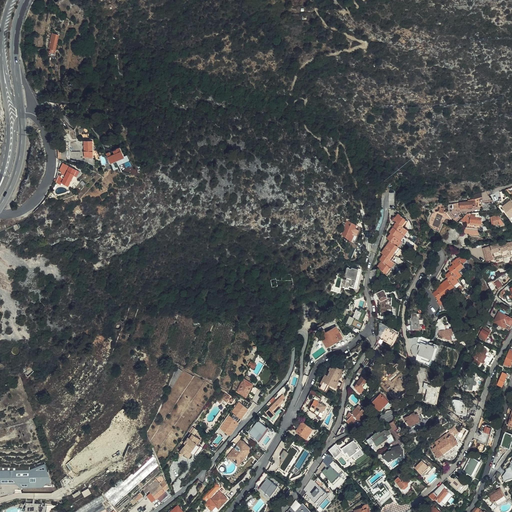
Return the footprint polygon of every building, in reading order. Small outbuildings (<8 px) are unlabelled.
[(50,48),(55,49),(59,34),(52,32),(49,44),(51,44),(50,48)] [(95,159),(95,142),(86,142),(87,159),(95,159)] [(122,160),(126,159),(122,148),(118,150),(120,154),(112,156),(111,152),(107,153),(110,163),(114,162),(115,163),(122,161),(122,160)] [(60,157),(62,159),(69,160),(69,151),(61,150),(60,157)] [(69,186),(79,168),(68,163),(65,168),(69,171),(64,180),(62,182),(69,186)] [(82,172),(85,169),(80,166),(79,168),(69,186),(72,187),(82,172)] [(85,169),(82,172),(72,187),(74,188),(77,187),(79,185),(82,182),(83,180),(84,178),(81,177),(85,169)] [(511,202),(503,208),(511,220),(511,202)] [(461,203),(454,204),(454,209),(458,209),(458,210),(454,210),(454,209),(450,212),(449,212),(447,213),(446,214),(447,215),(452,221),(456,222),(462,217),(460,215),(461,214),(461,209),(461,203)] [(468,215),(461,221),(467,223),(467,227),(466,227),(466,234),(470,234),(470,236),(480,236),(480,228),(479,228),(479,224),(482,224),(482,214),(468,215)] [(409,228),(414,223),(406,215),(401,220),(404,223),(409,228)] [(500,224),(501,227),(505,226),(504,224),(499,216),(498,216),(496,216),(495,216),(495,215),(493,216),(493,217),(491,218),(493,225),(495,225),(495,226),(500,224)] [(355,229),(357,226),(348,223),(345,231),(344,230),(341,237),(345,238),(345,240),(351,243),(354,236),(357,236),(359,231),(355,229)] [(412,232),(409,228),(404,223),(399,227),(408,236),(412,232)] [(408,236),(399,227),(395,232),(396,233),(403,240),(408,236)] [(405,242),(403,240),(396,233),(392,238),(394,240),(400,247),(405,242)] [(400,247),(394,240),(389,246),(397,255),(403,249),(401,248),(400,247)] [(500,243),(492,246),(494,253),(495,253),(496,259),(504,257),(504,258),(511,256),(511,257),(511,242),(508,244),(508,242),(500,244),(500,243)] [(397,255),(389,246),(383,252),(385,253),(392,260),(397,255)] [(494,259),(490,246),(484,248),(487,261),(494,259)] [(392,260),(385,253),(380,258),(382,259),(388,267),(393,262),(392,260)] [(429,293),(437,303),(442,298),(441,297),(439,296),(445,291),(451,286),(450,285),(449,283),(454,279),(453,277),(452,276),(456,272),(455,270),(461,265),(453,256),(447,261),(448,263),(444,267),(446,269),(441,274),(444,277),(432,288),(433,290),(429,293)] [(388,267),(382,259),(376,265),(384,273),(389,267),(388,267)] [(355,287),(359,269),(353,268),(352,269),(347,268),(346,273),(343,273),(340,286),(349,288),(349,286),(355,287)] [(500,275),(497,278),(492,281),(493,282),(494,284),(494,283),(499,288),(503,285),(500,282),(503,279),(504,279),(501,276),(500,275)] [(380,313),(391,313),(391,304),(390,304),(390,296),(388,296),(385,292),(384,292),(381,289),(376,292),(381,299),(380,313)] [(363,330),(366,323),(362,321),(366,312),(362,310),(361,312),(358,310),(351,324),(363,330)] [(493,321),(508,330),(511,323),(511,319),(498,311),(493,321)] [(412,315),(410,315),(411,335),(415,335),(415,333),(419,332),(418,326),(421,326),(421,320),(418,320),(417,316),(412,316),(412,315)] [(342,336),(331,321),(324,326),(323,325),(315,330),(326,347),(333,342),(342,336)] [(490,339),(486,337),(490,331),(484,328),(485,326),(483,325),(482,327),(483,328),(482,330),(479,328),(477,333),(480,334),(478,338),(484,341),(485,339),(488,340),(486,344),(487,345),(488,344),(489,343),(490,342),(490,340),(490,339)] [(387,330),(384,329),(380,338),(392,344),(395,339),(393,338),(397,330),(389,326),(388,329),(387,330)] [(443,328),(441,328),(439,333),(440,339),(441,339),(445,339),(445,341),(450,343),(451,342),(452,343),(458,343),(457,336),(455,335),(450,335),(449,332),(446,333),(446,329),(444,329),(443,328)] [(432,349),(420,345),(417,350),(418,351),(417,356),(428,360),(432,349)] [(511,346),(510,346),(503,364),(510,367),(511,359),(511,346)] [(484,366),(486,367),(491,360),(489,358),(486,356),(484,356),(487,352),(481,348),(478,352),(479,353),(477,357),(472,364),(477,367),(480,363),(481,364),(484,366)] [(340,367),(334,364),(332,367),(330,367),(329,370),(330,370),(328,375),(337,380),(336,379),(338,374),(336,373),(340,367)] [(366,370),(361,365),(357,371),(360,375),(364,373),(366,370)] [(170,388),(180,370),(174,367),(163,384),(170,388)] [(342,383),(344,380),(340,378),(342,374),(342,375),(345,368),(342,374),(339,372),(341,368),(340,368),(340,367),(336,373),(338,374),(336,379),(337,380),(339,381),(342,383)] [(424,369),(416,369),(419,376),(421,382),(427,381),(426,377),(426,374),(424,369)] [(410,377),(406,372),(403,375),(400,375),(400,376),(398,378),(398,379),(399,381),(393,386),(396,391),(395,392),(395,393),(395,394),(396,395),(397,395),(398,395),(399,395),(410,386),(406,381),(410,377)] [(325,374),(323,379),(333,385),(337,380),(328,375),(325,374)] [(362,388),(365,390),(369,384),(366,383),(368,378),(362,374),(354,387),(355,388),(361,391),(362,388)] [(475,377),(466,374),(465,379),(467,379),(465,384),(464,384),(462,389),(471,391),(472,385),(474,386),(475,385),(476,383),(475,381),(474,381),(475,377)] [(502,387),(506,375),(502,374),(497,385),(502,387)] [(244,379),(237,392),(247,397),(254,384),(249,381),(250,378),(246,376),(245,379),(244,379)] [(333,385),(323,379),(320,384),(321,384),(320,388),(324,391),(328,384),(330,385),(333,387),(334,386),(333,385)] [(421,389),(422,389),(423,389),(420,402),(432,404),(436,387),(424,385),(425,383),(423,383),(422,384),(421,389)] [(361,396),(365,390),(362,388),(361,391),(355,388),(353,391),(361,396)] [(389,402),(380,393),(371,402),(379,409),(380,409),(384,406),(385,406),(389,402)] [(314,394),(312,398),(315,400),(309,410),(314,413),(318,416),(321,412),(322,413),(326,406),(320,402),(322,399),(314,394)] [(285,400),(281,396),(266,412),(272,418),(276,414),(275,413),(282,406),(281,405),(285,400)] [(243,401),(240,399),(230,411),(235,415),(242,406),(246,408),(250,404),(244,400),(243,401)] [(463,405),(464,400),(458,399),(458,403),(455,403),(454,410),(457,410),(457,415),(462,415),(463,410),(464,410),(465,405),(463,405)] [(359,420),(366,412),(358,405),(351,413),(350,412),(348,412),(346,416),(348,418),(346,421),(350,424),(351,423),(352,424),(359,420)] [(415,414),(413,412),(411,413),(411,414),(404,418),(406,422),(406,421),(409,426),(408,427),(410,432),(426,423),(424,418),(420,420),(416,414),(415,414)] [(229,435),(240,422),(231,415),(220,428),(229,435)] [(306,437),(313,428),(301,420),(294,429),(306,437)] [(269,447),(272,442),(267,438),(264,436),(270,429),(260,421),(251,434),(269,447)] [(389,423),(394,430),(398,428),(393,421),(389,423)] [(479,436),(477,441),(486,444),(490,433),(491,433),(493,426),(485,424),(485,426),(483,425),(482,431),(480,436),(479,436)] [(453,427),(448,430),(450,433),(446,436),(447,437),(445,438),(444,437),(442,438),(443,440),(441,441),(439,438),(434,443),(435,444),(429,448),(436,457),(440,455),(442,457),(455,448),(454,447),(457,445),(456,443),(458,441),(456,438),(454,439),(452,435),(456,432),(453,427)] [(314,429),(313,428),(306,437),(308,439),(314,429)] [(195,451),(198,447),(199,446),(198,445),(202,439),(203,440),(204,439),(207,434),(199,429),(196,433),(195,432),(190,439),(192,440),(188,446),(195,451)] [(264,436),(267,438),(273,431),(270,429),(264,436)] [(372,448),(387,437),(388,437),(387,435),(383,431),(383,430),(381,432),(380,430),(374,434),(370,429),(362,434),(372,448)] [(503,446),(510,448),(511,441),(511,435),(511,436),(511,435),(511,434),(507,433),(507,434),(506,434),(503,446)] [(199,446),(198,447),(201,448),(206,441),(204,439),(203,440),(202,439),(198,445),(199,446)] [(84,440),(54,466),(58,477),(90,449),(84,440)] [(228,457),(232,460),(237,459),(238,461),(240,463),(249,451),(245,449),(248,445),(241,440),(228,457)] [(361,449),(355,442),(353,444),(352,443),(347,447),(346,445),(342,449),(345,452),(346,451),(349,455),(353,452),(354,454),(361,449)] [(100,486),(106,492),(153,451),(149,443),(100,486)] [(336,444),(330,449),(336,456),(342,451),(336,444)] [(383,458),(388,462),(391,458),(397,455),(402,454),(402,449),(401,449),(400,446),(397,444),(391,446),(389,447),(390,449),(384,452),(382,455),(384,457),(383,458)] [(265,451),(259,447),(252,456),(258,461),(265,451)] [(90,449),(58,477),(61,484),(94,456),(90,449)] [(153,451),(106,492),(111,498),(156,459),(153,451)] [(308,457),(315,461),(318,456),(311,452),(308,457)] [(332,461),(329,457),(327,455),(323,460),(327,465),(332,461)] [(62,486),(64,491),(97,462),(94,456),(61,484),(62,486)] [(471,476),(479,461),(470,457),(462,471),(471,476)] [(156,459),(111,498),(115,503),(159,465),(156,459)] [(425,463),(422,460),(415,468),(421,474),(421,476),(423,476),(434,465),(429,462),(426,462),(425,463)] [(481,462),(479,461),(471,476),(473,477),(475,474),(481,462)] [(64,491),(66,498),(101,468),(97,462),(64,491)] [(288,465),(286,463),(280,468),(284,472),(283,472),(286,475),(283,479),(285,480),(289,479),(291,475),(289,473),(294,468),(291,466),(291,465),(290,464),(289,464),(288,465)] [(327,470),(325,468),(321,472),(332,482),(339,475),(330,466),(328,469),(327,470)] [(48,467),(0,469),(0,477),(0,483),(19,482),(19,486),(50,485),(48,467)] [(66,498),(68,504),(70,502),(89,486),(104,473),(101,468),(66,498)] [(407,473),(402,474),(403,475),(396,481),(401,486),(407,481),(410,479),(408,476),(409,475),(407,473)] [(261,488),(271,496),(279,486),(266,476),(262,481),(265,483),(261,488)] [(452,480),(451,481),(449,483),(460,491),(465,484),(455,476),(454,477),(452,480)] [(160,483),(157,479),(144,491),(146,493),(149,490),(151,493),(148,496),(153,502),(165,491),(164,490),(165,489),(163,487),(164,486),(167,489),(168,487),(167,483),(165,479),(160,483)] [(407,481),(401,486),(402,487),(402,489),(405,493),(411,487),(410,486),(410,484),(408,483),(408,482),(407,481)] [(315,482),(305,493),(306,495),(316,484),(315,482)] [(219,486),(215,483),(206,494),(202,498),(204,500),(207,497),(208,498),(219,486)] [(327,494),(316,484),(306,495),(317,505),(327,494)] [(386,498),(390,503),(394,501),(389,495),(392,493),(384,484),(381,486),(379,484),(373,488),(374,490),(371,492),(374,496),(375,497),(376,497),(380,503),(386,498)] [(89,486),(70,502),(75,508),(92,493),(89,486)] [(209,500),(206,505),(211,509),(212,510),(216,505),(219,508),(227,498),(222,494),(226,490),(222,486),(218,490),(216,491),(217,491),(209,500)] [(279,486),(271,496),(274,499),(282,488),(279,486)] [(293,491),(287,486),(283,492),(289,496),(293,491)] [(443,486),(436,495),(435,497),(436,498),(439,500),(440,499),(445,502),(452,493),(443,486)] [(507,498),(500,487),(496,490),(495,489),(487,494),(492,502),(494,501),(496,505),(507,498)] [(365,494),(370,499),(374,496),(371,492),(369,490),(365,494)] [(432,491),(427,496),(433,499),(434,498),(435,497),(436,495),(432,491)] [(92,493),(75,508),(72,511),(71,511),(82,511),(96,500),(92,493)] [(142,497),(140,494),(131,502),(134,505),(142,497)] [(108,502),(103,496),(99,499),(106,506),(108,504),(107,503),(108,502)] [(96,500),(82,511),(89,511),(99,504),(96,500)] [(290,511),(295,511),(301,505),(297,502),(290,511)]
